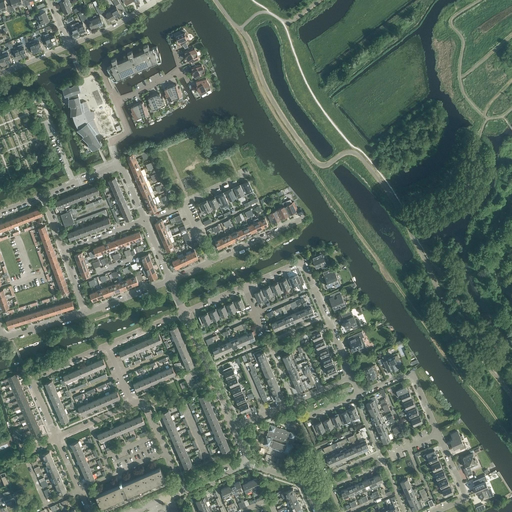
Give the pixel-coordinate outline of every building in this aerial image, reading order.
[(9,6),(11,11),(12,11),(14,10),(13,7),(18,5),(16,0),(10,0),(12,4),(9,6)] [(0,2),(0,4),(2,11),(3,11),(8,9),(9,12),(11,11),(9,6),(6,7),(4,1),(0,2)] [(71,4),(62,8),(65,14),(72,11),(70,7),(72,6),(71,4)] [(111,11),(115,17),(121,14),(117,7),(111,11)] [(48,16),(46,11),(40,13),(39,11),(33,13),(34,16),(37,15),(39,19),(48,16)] [(115,17),(111,11),(106,14),(110,21),(115,17)] [(94,17),(97,26),(103,24),(100,16),(97,17),(96,15),(93,16),(94,17)] [(45,26),(47,25),(46,22),(50,21),(48,16),(39,19),(37,20),(39,25),(37,26),(38,29),(45,26)] [(97,26),(94,17),(91,18),(92,20),(88,21),(91,28),(97,26)] [(76,23),(80,33),(86,31),(83,23),(79,25),(78,22),(76,23)] [(80,33),(76,23),(73,24),(74,27),(71,29),(74,36),(80,33)] [(180,31),(174,33),(175,36),(176,36),(178,40),(177,41),(179,43),(179,42),(181,45),(182,44),(185,48),(188,47),(186,41),(190,38),(188,35),(185,32),(182,33),(180,31)] [(41,36),(41,37),(43,42),(46,41),(48,47),(53,45),(50,37),(45,39),(44,35),(41,36)] [(50,37),(53,45),(58,43),(55,35),(50,37)] [(35,43),(34,43),(38,51),(43,49),(40,43),(43,42),(41,37),(38,38),(39,41),(35,43)] [(28,41),(25,43),(28,48),(31,47),(33,53),(38,51),(34,43),(35,43),(34,40),(29,42),(28,41)] [(24,47),(19,49),(22,57),(27,55),(26,52),(29,51),(28,48),(25,43),(23,44),(24,47)] [(113,64),(107,68),(111,74),(110,74),(114,80),(161,60),(159,53),(158,53),(157,46),(150,48),(148,44),(143,46),(144,51),(133,55),(131,51),(127,53),(128,57),(118,62),(116,58),(111,60),(113,64)] [(10,49),(12,55),(13,55),(15,53),(18,59),(22,57),(19,49),(18,46),(13,48),(10,49)] [(195,48),(185,52),(186,55),(185,55),(186,57),(189,61),(190,60),(192,63),(195,61),(198,60),(200,59),(198,55),(198,54),(197,51),(195,48)] [(10,49),(3,52),(4,55),(7,63),(12,61),(11,58),(13,57),(12,55),(10,49)] [(202,64),(192,67),(192,70),(192,71),(192,72),(192,73),(193,73),(196,77),(204,72),(204,68),(202,64)] [(206,78),(196,81),(197,85),(197,87),(201,94),(210,88),(210,84),(206,78)] [(78,82),(77,82),(72,86),(69,86),(69,85),(63,89),(65,96),(68,95),(69,98),(68,106),(70,105),(71,108),(71,115),(73,114),(73,116),(73,117),(74,118),(74,120),(74,121),(75,122),(75,123),(76,124),(77,125),(77,126),(78,127),(78,128),(77,129),(82,134),(83,136),(83,137),(82,137),(87,142),(89,144),(87,145),(93,150),(101,144),(95,135),(97,134),(98,134),(99,133),(100,133),(100,132),(93,118),(94,118),(95,117),(94,112),(94,111),(93,111),(91,111),(90,111),(86,102),(86,101),(83,102),(82,102),(82,103),(81,103),(78,92),(81,91),(78,82)] [(173,84),(170,85),(176,99),(179,97),(180,98),(183,97),(180,87),(178,88),(177,84),(174,85),(173,84)] [(168,88),(165,89),(166,93),(165,94),(169,101),(170,101),(169,100),(176,99),(170,85),(167,86),(168,88)] [(156,93),(153,94),(159,108),(165,104),(163,96),(161,97),(160,93),(157,94),(156,93)] [(151,97),(148,98),(150,102),(148,103),(152,110),(153,110),(153,109),(159,108),(153,94),(150,95),(151,97)] [(139,102),(136,103),(142,117),(148,113),(146,105),(145,106),(143,102),(140,103),(139,102)] [(134,106),(131,107),(133,111),(131,112),(135,119),(136,119),(136,118),(142,117),(136,103),(133,104),(134,106)] [(129,162),(136,159),(134,153),(126,156),(129,162)] [(136,159),(129,162),(131,167),(138,164),(136,159)] [(138,164),(131,167),(134,173),(141,170),(138,164)] [(134,173),(136,179),(143,176),(141,170),(134,173)] [(143,176),(136,179),(138,184),(146,181),(143,176)] [(111,186),(118,183),(117,183),(117,181),(115,177),(109,180),(111,186)] [(146,181),(138,184),(141,190),(148,187),(146,181)] [(240,185),(244,195),(253,192),(248,181),(240,185)] [(118,183),(111,186),(113,192),(120,189),(119,187),(118,183)] [(90,187),(93,194),(99,192),(96,185),(94,186),(90,187)] [(231,189),(235,197),(236,199),(244,195),(240,185),(231,189)] [(84,190),(87,197),(93,194),(90,187),(90,188),(88,189),(88,188),(84,190)] [(148,187),(141,190),(143,195),(150,192),(148,187)] [(116,197),(123,194),(122,194),(121,192),(122,192),(120,189),(113,192),(116,197)] [(235,197),(231,189),(223,193),(227,201),(235,197)] [(79,192),(81,199),(87,197),(84,190),(82,191),(79,192)] [(73,194),(76,201),(81,199),(79,192),(77,193),(73,194)] [(150,192),(143,195),(145,201),(153,198),(150,192)] [(215,197),(219,205),(227,201),(223,193),(215,197)] [(67,197),(70,203),(76,201),(73,194),(73,195),(71,195),(67,197)] [(118,203),(125,200),(124,198),(123,194),(116,197),(118,203)] [(70,203),(67,197),(65,198),(65,197),(61,199),(64,206),(70,203)] [(155,197),(153,198),(145,201),(148,206),(155,203),(157,202),(155,197)] [(207,201),(210,209),(219,205),(215,197),(207,201)] [(57,206),(58,208),(64,206),(61,199),(59,200),(56,201),(56,202),(57,206)] [(291,199),(282,203),(284,206),(288,215),(293,213),(296,212),(295,210),(297,209),(294,201),(292,202),(291,199)] [(118,203),(121,209),(127,206),(126,204),(125,200),(118,203)] [(210,209),(207,201),(198,205),(202,212),(210,209)] [(155,203),(148,206),(150,212),(158,209),(155,203)] [(127,206),(121,209),(123,214),(130,211),(129,211),(129,209),(127,206)] [(284,206),(276,210),(280,219),(285,216),(285,217),(288,216),(288,215),(284,206)] [(33,210),(36,217),(42,215),(39,208),(37,209),(33,210)] [(28,213),(30,220),(36,217),(33,210),(33,211),(31,212),(31,211),(28,213)] [(276,210),(267,214),(271,223),(277,220),(277,221),(280,220),(280,219),(276,210)] [(61,215),(64,222),(65,227),(74,223),(74,221),(70,211),(61,215)] [(130,211),(123,214),(125,220),(132,217),(131,215),(130,211)] [(25,222),(28,221),(29,222),(31,221),(30,220),(28,213),(26,214),(22,215),(25,222)] [(16,217),(19,224),(22,223),(23,224),(25,224),(25,222),(22,215),(20,216),(16,217)] [(19,224),(16,217),(16,218),(14,218),(11,219),(13,226),(19,224)] [(102,220),(105,227),(108,225),(110,224),(110,225),(111,225),(108,218),(102,220)] [(265,218),(259,220),(263,228),(268,225),(265,218)] [(5,222),(7,229),(11,227),(11,229),(14,228),(13,227),(13,226),(11,219),(10,220),(8,221),(8,220),(5,222)] [(96,222),(99,229),(102,228),(102,227),(104,227),(105,227),(102,220),(96,222)] [(157,229),(165,226),(162,220),(155,223),(157,229)] [(259,220),(254,223),(257,230),(262,228),(263,228),(259,220)] [(90,224),(93,231),(97,230),(97,229),(99,229),(96,222),(90,224)] [(254,223),(248,226),(252,233),(257,230),(254,223)] [(85,226),(87,233),(91,232),(93,231),(90,224),(85,226)] [(157,229),(160,234),(170,230),(168,224),(165,226),(157,229)] [(40,234),(47,231),(46,227),(45,228),(45,226),(45,225),(38,228),(40,234)] [(79,228),(81,235),(85,234),(87,233),(85,226),(79,228)] [(248,226),(243,228),(246,235),(252,233),(248,226)] [(241,229),(237,231),(241,238),(246,235),(243,228),(242,227),(240,228),(241,229)] [(81,235),(79,228),(73,230),(76,237),(79,236),(81,235)] [(76,237),(73,230),(67,233),(70,240),(73,238),(75,237),(75,238),(76,237)] [(170,230),(160,234),(162,240),(169,237),(172,236),(170,230)] [(42,240),(49,237),(48,233),(47,231),(40,234),(42,240)] [(133,233),(136,241),(136,240),(138,244),(141,243),(140,239),(144,238),(142,233),(140,234),(139,231),(133,233)] [(237,231),(232,233),(235,240),(241,238),(237,231)] [(136,241),(133,233),(128,235),(130,243),(136,241)] [(232,233),(226,236),(230,243),(235,240),(232,233)] [(130,243),(128,235),(122,237),(125,245),(130,243)] [(226,236),(221,238),(224,245),(230,243),(226,236)] [(44,245),(51,243),(50,239),(49,237),(42,240),(44,245)] [(116,239),(119,247),(125,245),(122,237),(116,239)] [(164,246),(172,242),(169,237),(162,240),(164,246)] [(215,238),(212,240),(216,248),(218,247),(219,248),(224,245),(221,238),(216,241),(215,238)] [(110,241),(113,249),(119,247),(116,239),(110,241)] [(105,244),(107,251),(113,249),(110,241),(105,244)] [(172,242),(164,246),(167,251),(169,250),(174,248),(172,242)] [(46,251),(53,249),(52,245),(51,243),(44,245),(46,251)] [(99,246),(102,253),(107,251),(105,244),(99,246)] [(102,253),(99,246),(93,248),(94,250),(96,255),(102,253)] [(188,252),(192,260),(198,257),(196,253),(198,252),(197,248),(196,247),(193,249),(194,251),(191,252),(191,251),(188,252)] [(49,257),(56,254),(54,251),(53,249),(54,249),(53,249),(46,251),(49,257)] [(81,252),(74,254),(76,260),(84,258),(85,257),(85,255),(83,256),(81,252)] [(183,256),(187,263),(192,260),(188,252),(186,252),(187,254),(183,256)] [(321,252),(311,257),(316,267),(321,265),(322,269),(327,266),(321,252)] [(51,263),(58,260),(56,257),(55,255),(56,255),(56,254),(49,257),(51,263)] [(141,257),(143,263),(151,260),(148,254),(141,257)] [(178,258),(181,265),(187,263),(183,256),(178,258)] [(84,258),(76,260),(78,266),(86,263),(84,258)] [(181,265),(178,258),(172,261),(171,259),(169,260),(171,265),(174,264),(176,268),(181,265)] [(51,263),(53,269),(60,266),(58,262),(57,260),(58,260),(51,263)] [(151,260),(143,263),(145,268),(153,265),(151,260)] [(86,263),(78,266),(80,272),(88,269),(86,263)] [(148,274),(155,271),(153,265),(145,268),(148,274)] [(60,266),(53,269),(55,274),(62,272),(61,268),(60,268),(60,266)] [(323,272),(328,283),(326,283),(328,287),(334,284),(335,287),(340,285),(333,268),(323,272)] [(88,269),(80,272),(81,272),(83,278),(90,275),(88,269)] [(155,271),(148,274),(150,280),(157,277),(155,271)] [(62,272),(55,274),(57,280),(64,278),(63,274),(62,274),(62,272)] [(290,277),(288,278),(292,286),(298,283),(301,291),(304,289),(302,285),(304,284),(303,283),(304,282),(301,276),(299,277),(297,274),(295,276),(295,275),(294,275),(293,275),(292,275),(291,276),(290,277)] [(132,285),(138,283),(137,281),(135,276),(130,278),(132,285)] [(64,278),(57,280),(59,286),(66,283),(65,280),(64,278)] [(124,280),(127,288),(132,285),(130,278),(124,280)] [(288,278),(280,281),(284,289),(292,286),(288,278)] [(113,285),(115,292),(121,290),(118,282),(117,280),(114,281),(115,283),(113,285)] [(118,282),(121,290),(127,288),(124,280),(118,282)] [(280,281),(272,285),(275,293),(284,289),(280,281)] [(66,283),(59,286),(61,292),(68,289),(67,286),(66,284),(66,283)] [(107,287),(110,294),(115,292),(113,285),(107,287)] [(272,285),(263,289),(267,297),(275,293),(272,285)] [(101,289),(104,296),(110,294),(107,287),(101,289)] [(101,289),(95,291),(98,298),(104,296),(101,289)] [(255,292),(258,300),(267,297),(263,289),(255,292)] [(98,298),(95,291),(90,293),(92,301),(98,298)] [(331,298),(334,305),(333,306),(334,309),(340,306),(341,309),(346,307),(339,291),(330,295),(331,298)] [(232,302),(236,310),(244,306),(241,298),(232,302)] [(65,302),(68,309),(71,308),(73,307),(74,307),(71,300),(65,302)] [(7,301),(0,303),(1,303),(1,305),(2,309),(9,307),(7,301)] [(59,304),(62,311),(65,310),(67,309),(68,309),(65,302),(59,304)] [(224,306),(227,314),(236,310),(232,302),(224,306)] [(306,302),(303,304),(305,306),(306,308),(305,308),(308,316),(314,313),(310,304),(307,305),(306,302)] [(54,306),(56,313),(60,312),(59,312),(61,311),(62,311),(59,304),(54,306)] [(54,306),(48,307),(50,315),(54,314),(54,313),(56,313),(54,306)] [(215,309),(219,317),(227,314),(224,306),(215,309)] [(50,315),(48,307),(42,309),(44,317),(48,315),(50,315)] [(305,308),(300,311),(303,318),(308,316),(305,308)] [(36,311),(38,318),(42,317),(44,316),(44,317),(42,309),(36,311)] [(207,313),(210,321),(219,317),(215,309),(207,313)] [(30,313),(32,320),(36,319),(38,318),(36,311),(30,313)] [(300,311),(294,313),(297,321),(303,318),(300,311)] [(341,315),(346,325),(344,325),(346,329),(352,326),(353,329),(361,326),(357,317),(354,318),(351,311),(341,315)] [(24,315),(26,322),(30,321),(32,320),(30,313),(24,315)] [(210,321),(207,313),(198,317),(202,325),(210,321)] [(294,313),(288,316),(291,323),(297,321),(294,313)] [(18,317),(21,324),(24,323),(24,322),(26,322),(24,315),(18,317)] [(284,315),(282,316),(286,326),(291,323),(288,316),(285,317),(284,315)] [(276,319),(277,321),(280,328),(286,326),(282,316),(276,319)] [(18,317),(12,318),(15,326),(18,325),(18,324),(20,324),(21,324),(18,317)] [(15,326),(12,318),(6,320),(9,328),(13,326),(12,326),(14,325),(15,326)] [(277,321),(271,323),(274,331),(280,328),(277,321)] [(172,335),(180,332),(177,326),(170,329),(172,335)] [(322,336),(318,328),(310,331),(314,340),(322,336)] [(347,337),(352,347),(351,348),(352,351),(358,348),(359,351),(367,348),(362,338),(364,337),(362,331),(347,337)] [(180,332),(172,335),(175,341),(182,337),(180,332)] [(246,334),(249,341),(255,339),(251,332),(246,334)] [(153,337),(156,343),(162,341),(159,334),(153,337)] [(240,336),(243,344),(249,341),(246,334),(240,336)] [(235,339),(238,346),(243,344),(240,336),(235,339)] [(322,336),(314,340),(317,349),(325,345),(322,336)] [(156,343),(153,337),(147,339),(150,346),(156,343)] [(182,337),(175,341),(177,346),(184,343),(182,337)] [(228,340),(229,341),(232,349),(238,346),(235,339),(234,337),(228,340)] [(142,341),(145,348),(150,346),(147,339),(142,341)] [(136,344),(139,351),(145,348),(142,341),(136,344)] [(223,344),(227,351),(232,349),(229,341),(223,344)] [(184,343),(177,346),(180,352),(187,349),(184,343)] [(130,346),(133,353),(139,351),(136,344),(130,346)] [(218,346),(221,354),(227,351),(223,344),(221,345),(220,344),(218,345),(218,346)] [(321,357),(329,353),(325,345),(317,349),(321,357)] [(125,349),(128,356),(133,353),(130,346),(125,349)] [(221,354),(218,346),(212,349),(215,356),(221,354)] [(128,356),(125,349),(119,351),(122,358),(128,356)] [(187,349),(180,352),(182,357),(189,354),(187,349)] [(260,350),(253,353),(256,361),(259,360),(266,357),(264,351),(261,352),(260,350)] [(292,353),(282,357),(285,363),(294,359),(292,353)] [(325,365),(333,362),(329,353),(321,357),(325,365)] [(189,354),(182,357),(184,363),(192,360),(189,354)] [(385,355),(381,357),(383,361),(387,371),(395,367),(396,369),(399,367),(396,361),(399,360),(397,355),(391,357),(390,355),(386,357),(385,355)] [(266,357),(259,360),(261,366),(269,363),(266,357)] [(97,361),(100,368),(106,365),(103,358),(97,361)] [(294,359),(285,363),(287,368),(297,364),(296,362),(295,359),(294,359)] [(192,360),(184,363),(187,369),(194,365),(192,360)] [(91,363),(94,370),(100,368),(97,361),(91,363)] [(338,373),(333,362),(325,365),(329,377),(338,373)] [(86,365),(89,373),(94,370),(91,363),(86,365)] [(269,363),(261,366),(264,372),(271,368),(269,363)] [(297,364),(287,368),(289,374),(297,371),(299,370),(297,364)] [(80,368),(83,375),(89,373),(86,365),(80,368)] [(360,371),(363,376),(366,374),(368,380),(372,379),(371,378),(379,375),(374,365),(360,371)] [(166,369),(170,376),(175,374),(172,366),(166,369)] [(227,378),(235,374),(231,366),(223,369),(227,378)] [(74,370),(78,377),(83,375),(80,368),(74,370)] [(271,368),(264,372),(266,377),(273,374),(271,368)] [(161,371),(164,379),(170,376),(166,369),(161,371)] [(69,373),(72,380),(78,377),(74,370),(69,373)] [(155,374),(158,381),(164,379),(161,371),(155,374)] [(297,371),(289,374),(292,380),(300,376),(297,371)] [(72,380),(69,373),(63,375),(66,382),(72,380)] [(16,374),(3,380),(4,382),(8,381),(9,384),(18,380),(16,374)] [(158,381),(155,374),(150,376),(153,383),(158,381)] [(235,374),(227,378),(230,386),(238,383),(235,374)] [(273,374),(266,377),(268,383),(276,380),(273,374)] [(144,378),(147,386),(153,383),(150,376),(144,378)] [(300,376),(292,380),(294,385),(302,382),(300,376)] [(139,381),(142,388),(147,386),(144,378),(139,381)] [(9,384),(5,385),(6,388),(10,386),(11,389),(21,385),(18,380),(9,384)] [(47,389),(55,386),(52,380),(45,383),(47,389)] [(276,380),(268,383),(271,388),(278,385),(276,380)] [(142,388),(139,381),(133,383),(136,390),(142,388)] [(302,382),(294,385),(297,391),(304,388),(303,385),(306,384),(304,381),(302,382)] [(238,383),(230,386),(234,395),(242,391),(238,383)] [(11,389),(8,391),(9,393),(12,392),(14,395),(23,391),(21,385),(11,389)] [(278,385),(271,388),(273,394),(280,391),(278,385)] [(49,395),(57,391),(55,386),(47,389),(49,395)] [(401,395),(403,399),(411,396),(406,386),(396,390),(398,396),(401,395)] [(111,393),(114,400),(120,398),(117,390),(111,393)] [(14,395),(10,396),(11,399),(15,397),(16,400),(26,396),(23,391),(14,395)] [(52,400),(59,397),(57,391),(49,395),(52,400)] [(242,391),(234,395),(238,403),(246,400),(242,391)] [(273,394),(271,395),(274,401),(276,400),(283,397),(280,391),(273,394)] [(105,395),(109,402),(114,400),(111,393),(105,395)] [(199,396),(201,402),(209,399),(207,393),(199,396)] [(100,397),(103,405),(109,402),(105,395),(100,397)] [(16,400),(13,402),(14,404),(17,403),(19,406),(28,402),(26,396),(16,400)] [(369,402),(366,403),(369,409),(376,406),(378,405),(375,396),(368,399),(369,402)] [(406,408),(414,404),(411,396),(403,399),(406,408)] [(54,406),(62,403),(59,397),(52,400),(54,406)] [(94,400),(98,407),(103,405),(100,397),(94,400)] [(209,399),(201,402),(204,408),(211,404),(209,399)] [(89,402),(92,410),(98,407),(94,400),(89,402)] [(238,403),(241,412),(245,410),(246,412),(252,410),(250,408),(249,408),(246,400),(238,403)] [(19,406),(15,407),(15,408),(16,409),(16,410),(20,408),(21,412),(30,408),(28,402),(19,406)] [(83,405),(87,412),(92,410),(89,402),(83,405)] [(57,411),(64,408),(62,403),(54,406),(57,411)] [(211,404),(204,408),(206,413),(214,410),(211,404)] [(410,417),(418,413),(414,404),(406,408),(404,409),(406,411),(407,411),(410,417)] [(83,405),(78,407),(81,414),(87,412),(83,405)] [(376,406),(369,409),(371,414),(378,411),(376,406)] [(354,407),(346,411),(349,419),(351,421),(353,420),(359,417),(358,415),(354,407)] [(64,408),(57,411),(59,417),(67,414),(64,408)] [(22,414),(18,415),(19,418),(23,416),(24,419),(25,419),(34,415),(31,409),(22,414)] [(164,418),(171,415),(169,409),(161,413),(164,418)] [(214,410),(206,413),(208,419),(216,415),(214,410)] [(346,411),(338,414),(341,422),(342,425),(351,421),(349,419),(346,411)] [(378,411),(371,414),(373,420),(383,416),(382,415),(381,414),(379,414),(378,411)] [(418,413),(410,417),(414,425),(421,421),(418,413)] [(67,414),(59,417),(62,423),(69,420),(67,414)] [(338,414),(329,418),(333,426),(341,422),(338,414)] [(24,419),(21,421),(21,423),(22,423),(26,421),(27,425),(36,421),(34,415),(25,419),(24,419)] [(136,417),(139,425),(145,422),(142,415),(136,417)] [(171,415),(164,418),(166,424),(174,421),(171,415)] [(216,415),(208,419),(211,424),(218,421),(216,415)] [(383,416),(373,420),(376,425),(385,421),(383,416)] [(130,420),(134,427),(139,425),(136,417),(130,420)] [(321,421),(324,430),(333,426),(329,418),(321,421)] [(125,422),(128,430),(134,427),(130,420),(125,422)] [(27,425),(23,426),(24,429),(28,427),(29,430),(39,426),(36,421),(27,425)] [(174,421),(166,424),(168,429),(176,426),(174,421)] [(218,421),(211,424),(213,430),(221,426),(218,421)] [(321,421),(312,425),(316,433),(324,430),(321,421)] [(385,421),(376,425),(376,426),(378,431),(387,427),(385,421)] [(119,424),(123,432),(128,430),(125,422),(119,424)] [(114,427),(117,434),(123,432),(119,424),(114,427)] [(290,453),(293,444),(292,444),(294,440),(297,433),(290,431),(286,430),(287,430),(280,427),(280,428),(276,426),(270,424),(268,431),(267,435),(266,435),(263,444),(269,446),(270,445),(272,446),(271,446),(281,450),(282,449),(284,450),(283,451),(290,453)] [(29,430),(25,432),(26,434),(30,432),(32,436),(41,432),(39,426),(29,430)] [(176,426),(168,429),(171,435),(178,432),(176,426)] [(221,426),(213,430),(215,435),(223,432),(221,426)] [(108,429),(112,437),(117,434),(114,427),(108,429)] [(387,427),(378,431),(381,437),(388,434),(390,433),(387,427)] [(112,437),(108,429),(103,432),(106,439),(112,437)] [(450,440),(454,448),(459,446),(460,449),(466,447),(464,443),(463,443),(462,440),(464,439),(462,434),(459,435),(457,431),(451,434),(453,439),(450,440)] [(106,439),(103,432),(97,434),(100,441),(106,439)] [(178,432),(171,435),(173,440),(181,437),(178,432)] [(223,432),(215,435),(218,441),(225,437),(223,432)] [(388,434),(381,437),(383,442),(390,439),(388,434)] [(0,439),(0,449),(4,448),(15,444),(14,440),(12,435),(6,437),(7,441),(6,441),(5,438),(0,439)] [(175,446),(183,443),(181,437),(173,440),(175,446)] [(225,437),(218,441),(220,446),(228,443),(225,437)] [(360,443),(364,451),(369,448),(365,439),(360,441),(361,443),(360,443)] [(73,449),(81,446),(78,440),(71,444),(73,449)] [(178,451),(185,448),(183,443),(175,446),(178,451)] [(228,443),(220,446),(222,452),(230,449),(228,443)] [(355,446),(358,453),(364,451),(360,443),(355,446)] [(81,446),(73,449),(76,455),(83,452),(81,446)] [(349,448),(352,456),(358,453),(355,446),(349,448)] [(188,454),(185,448),(178,451),(180,457),(188,454)] [(343,449),(347,458),(352,456),(349,448),(346,450),(345,448),(343,449)] [(338,453),(341,461),(347,458),(343,449),(340,450),(341,452),(338,453)] [(428,458),(430,462),(438,459),(434,450),(423,455),(425,459),(428,458)] [(45,460),(52,457),(50,452),(42,455),(45,460)] [(83,452),(76,455),(78,460),(85,457),(83,452)] [(332,454),(336,463),(341,461),(338,453),(335,454),(334,453),(332,454)] [(463,457),(465,462),(464,462),(466,467),(463,469),(466,475),(472,472),(470,466),(477,463),(473,453),(463,457)] [(188,454),(180,457),(182,462),(190,459),(188,454)] [(336,463),(332,454),(326,456),(330,465),(336,463)] [(52,457),(45,460),(47,466),(54,463),(52,457)] [(85,457),(78,460),(80,466),(88,463),(85,457)] [(190,459),(182,462),(185,468),(192,465),(190,459)] [(438,459),(430,462),(427,464),(428,467),(431,466),(433,470),(441,467),(438,459)] [(54,463),(47,466),(50,472),(57,468),(54,463)] [(88,463),(80,466),(83,471),(90,468),(88,463)] [(165,479),(160,467),(157,468),(158,468),(157,469),(157,470),(123,485),(121,481),(119,482),(120,482),(117,484),(118,487),(99,495),(99,494),(98,494),(96,495),(101,506),(124,497),(123,495),(127,494),(127,495),(131,493),(131,492),(134,491),(135,492),(139,490),(138,489),(142,487),(142,489),(146,487),(146,486),(149,484),(150,485),(153,484),(153,483),(157,481),(157,482),(161,480),(160,479),(164,478),(164,479),(165,479)] [(441,467),(433,470),(437,479),(445,475),(441,467)] [(57,468),(50,472),(52,477),(59,474),(57,468)] [(90,468),(83,471),(85,477),(93,474),(90,468)] [(374,476),(377,483),(386,479),(385,476),(382,477),(380,473),(374,476)] [(59,474),(52,477),(55,483),(62,480),(59,474)] [(93,474),(85,477),(87,482),(95,479),(93,474)] [(445,475),(437,479),(441,487),(449,484),(445,475)] [(374,476),(368,478),(372,486),(377,483),(374,476)] [(474,484),(472,485),(476,494),(478,493),(481,500),(489,497),(493,495),(490,488),(488,489),(485,481),(487,480),(485,476),(473,481),(474,484)] [(252,480),(255,488),(260,486),(256,478),(252,480)] [(363,481),(367,490),(372,487),(372,486),(368,478),(363,481)] [(407,478),(400,482),(402,487),(410,484),(407,478)] [(62,480),(55,483),(57,488),(64,485),(62,480)] [(234,482),(238,491),(243,489),(239,480),(234,482)] [(247,481),(251,490),(255,488),(252,480),(247,481)] [(251,490),(247,481),(242,483),(246,492),(251,490)] [(363,481),(357,483),(361,491),(361,492),(367,490),(363,481)] [(233,493),(235,496),(239,494),(238,491),(234,482),(230,484),(233,493)] [(361,491),(357,483),(352,485),(355,493),(361,491)] [(233,493),(230,484),(225,486),(229,495),(233,493)] [(410,484),(402,487),(405,493),(412,490),(410,484)] [(449,484),(441,487),(444,496),(452,492),(449,484)] [(64,485),(57,488),(59,494),(67,491),(64,485)] [(346,488),(349,495),(355,493),(352,485),(346,488)] [(225,499),(230,497),(229,495),(225,486),(221,488),(225,499)] [(344,498),(349,495),(346,488),(340,490),(344,498)] [(284,492),(281,494),(283,498),(286,497),(295,493),(293,489),(284,492)] [(412,490),(405,493),(407,498),(414,495),(412,490)] [(295,493),(286,497),(288,502),(297,498),(295,493)] [(5,502),(7,506),(11,504),(16,502),(13,494),(0,498),(0,503),(5,502)] [(199,499),(195,500),(197,505),(206,501),(209,500),(206,494),(198,497),(199,499)] [(414,495),(407,498),(409,504),(417,501),(414,495)] [(297,498),(288,502),(290,506),(299,502),(297,498)] [(389,510),(389,511),(399,511),(394,499),(391,500),(394,508),(389,510)] [(417,501),(409,504),(412,510),(416,508),(417,509),(423,507),(420,500),(417,501)] [(206,501),(197,505),(199,509),(208,506),(206,501)] [(299,502),(290,506),(292,511),(301,507),(299,502)]
